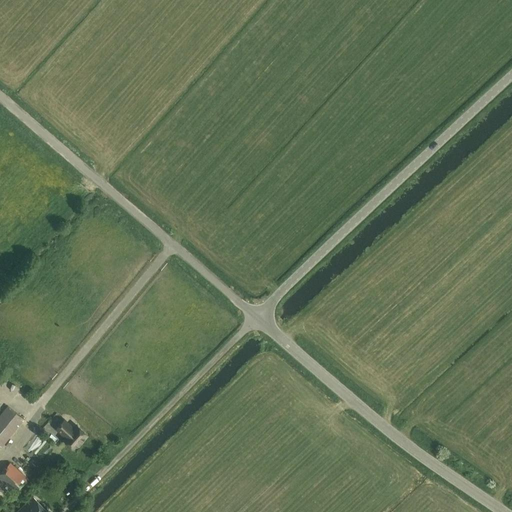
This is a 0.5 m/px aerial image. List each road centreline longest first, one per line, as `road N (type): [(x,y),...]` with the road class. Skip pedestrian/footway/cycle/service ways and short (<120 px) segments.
road 1 (unclassified): [(256,317),(511,75)]
road 2 (unclassified): [(256,317),(0,96)]
road 3 (unclassified): [(503,511),(419,454),(256,317)]
